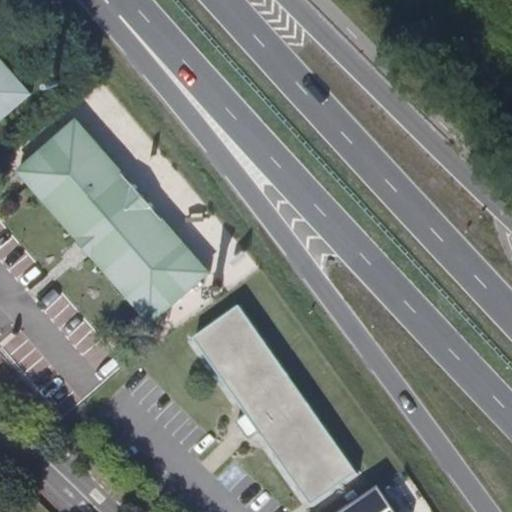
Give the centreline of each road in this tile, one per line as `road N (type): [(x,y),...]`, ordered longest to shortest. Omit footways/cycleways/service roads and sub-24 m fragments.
road 1 (primary): [(99,0),(487,511)]
road 2 (primary): [(130,0),(511,421)]
road 3 (primary): [(511,321),(225,0)]
road 4 (primary): [(511,234),(279,0)]
road 5 (secondary): [(0,423),(97,511)]
